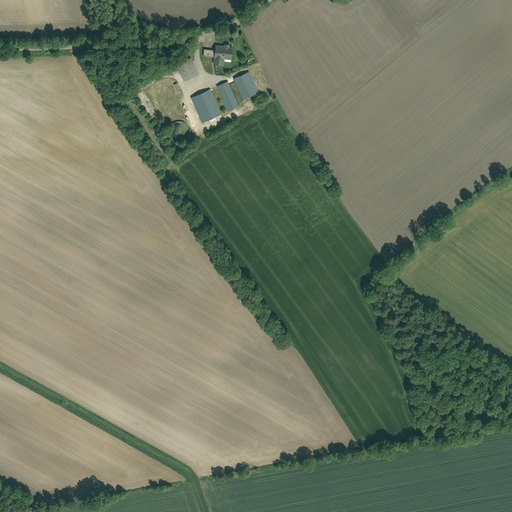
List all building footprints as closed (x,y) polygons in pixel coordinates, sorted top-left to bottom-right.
[(232,60),(233,45),(218,45),(218,49),(207,48),(207,56),(214,57),(214,65),(224,66),(225,60),(232,60)] [(192,54),(179,59),(187,79),(201,73),(192,54)] [(250,71),(235,78),(244,98),(259,91),(250,71)] [(229,81),(219,85),(229,110),(240,106),(229,81)] [(212,89),(193,97),(203,122),(223,114),(212,89)]
